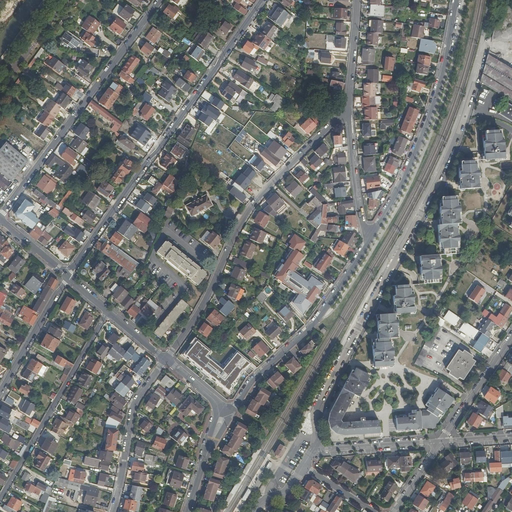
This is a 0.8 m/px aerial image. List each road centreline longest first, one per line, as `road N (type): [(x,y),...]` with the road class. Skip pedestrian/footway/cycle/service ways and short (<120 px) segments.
road 1 (residential): [(312,450),(314,407),(420,213),(490,44)]
road 2 (residential): [(263,0),(67,276)]
road 3 (residential): [(347,108),(252,205),(201,312),(165,359)]
road 4 (residential): [(0,216),(158,0)]
road 5 (residential): [(369,238),(420,145),(456,0)]
road 6 (residential): [(228,412),(321,315),(369,238)]
road 7 (residential): [(107,311),(0,500)]
road 8 (residential): [(165,359),(135,403),(112,511)]
road 9 (residential): [(455,266),(408,335),(397,368),(379,371)]
road 10 (residential): [(0,393),(67,276)]
road 11 (residential): [(369,238),(347,108)]
road 12 (residential): [(441,441),(312,450)]
road 13 (residential): [(511,336),(441,441)]
